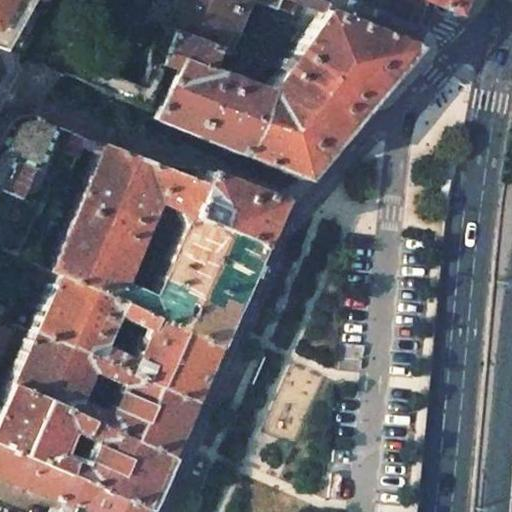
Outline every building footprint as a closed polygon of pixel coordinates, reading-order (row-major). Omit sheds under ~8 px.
[(0,0),(0,48),(14,54),(17,55),(47,0),(0,0)] [(405,27),(341,0),(182,0),(171,26),(157,66),(169,67),(151,115),(235,153),(297,178),(322,148),(321,147),(383,75),(383,76),(423,31),(406,25),(405,27)] [(423,0),(452,12),(456,0),(457,1),(457,0),(423,0)] [(29,167),(50,123),(34,116),(28,115),(25,115),(21,116),(17,117),(14,118),(12,120),(9,122),(0,137),(0,173),(9,158),(29,167)] [(102,144),(67,130),(58,150),(78,158),(100,148),(102,144)] [(182,213),(196,183),(102,144),(100,148),(46,269),(54,273),(108,297),(114,282),(151,199),(182,213)] [(273,198),(203,169),(196,183),(182,213),(253,243),(273,198)] [(253,243),(182,213),(145,296),(114,282),(108,297),(209,343),(253,243)] [(184,399),(196,369),(209,343),(108,297),(54,273),(28,330),(184,399)] [(0,325),(0,355),(11,330),(0,325)] [(5,381),(161,452),(184,399),(28,330),(5,381)] [(137,506),(148,481),(161,452),(5,381),(0,379),(0,443),(84,482),(137,506)] [(72,508),(70,511),(134,511),(137,506),(84,482),(0,443),(0,476),(54,500),(72,508)] [(70,511),(72,508),(54,500),(53,504),(50,506),(46,511),(70,511)]
